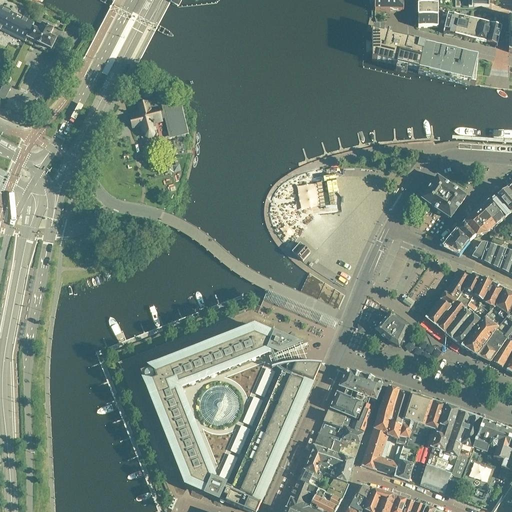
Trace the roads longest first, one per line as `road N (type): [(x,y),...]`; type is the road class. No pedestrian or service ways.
road 1 (secondary): [(29,511),(28,354),(55,200)]
road 2 (residential): [(269,511),(390,226)]
road 3 (secondary): [(57,193),(153,0)]
road 4 (secondary): [(132,0),(39,170)]
road 5 (residential): [(390,226),(437,160),(511,158)]
road 6 (residential): [(341,511),(355,475),(460,511)]
road 7 (residential): [(412,0),(416,34),(511,63)]
